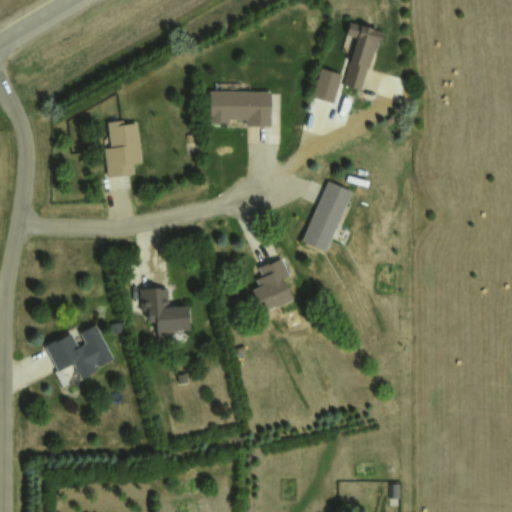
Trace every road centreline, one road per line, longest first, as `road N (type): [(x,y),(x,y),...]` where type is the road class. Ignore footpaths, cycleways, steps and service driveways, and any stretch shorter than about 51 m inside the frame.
road 1 (residential): [(0,82),(35,143),(15,316),(8,511)]
road 2 (residential): [(27,233),(78,238),(245,203)]
